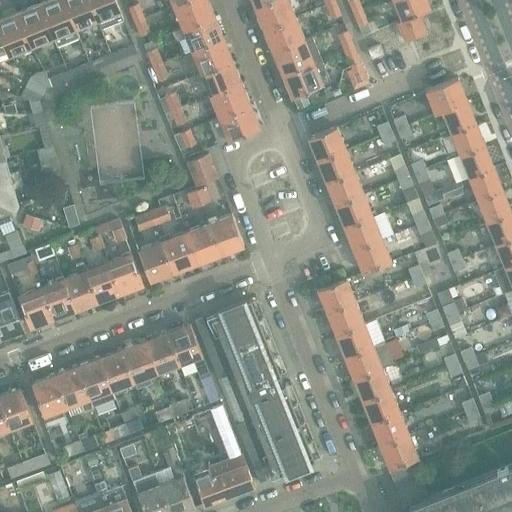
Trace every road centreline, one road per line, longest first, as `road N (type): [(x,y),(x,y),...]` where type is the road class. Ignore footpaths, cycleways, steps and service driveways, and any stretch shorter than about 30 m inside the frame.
road 1 (residential): [(0,366),(270,259)]
road 2 (residential): [(352,478),(270,259)]
road 3 (residential): [(282,134),(443,65)]
road 4 (residential): [(282,134),(321,237),(270,259)]
road 5 (residential): [(270,259),(234,160),(282,134)]
road 6 (residential): [(282,134),(230,0)]
